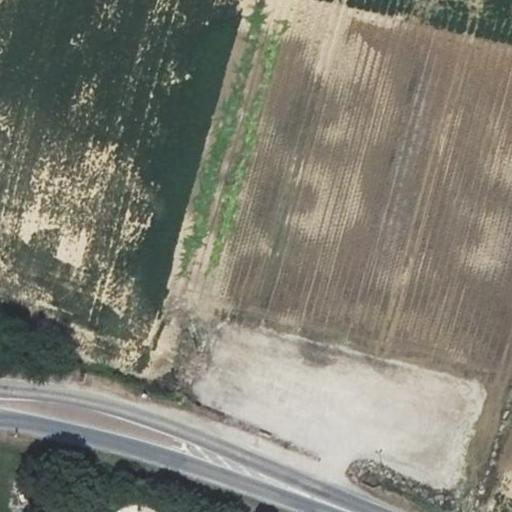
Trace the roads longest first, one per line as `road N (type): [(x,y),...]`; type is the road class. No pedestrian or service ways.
road 1 (secondary): [(190,449),(163,424),(78,398),(0,390)]
road 2 (secondary): [(0,418),(148,450),(190,449)]
road 3 (secondary): [(190,449),(352,511)]
